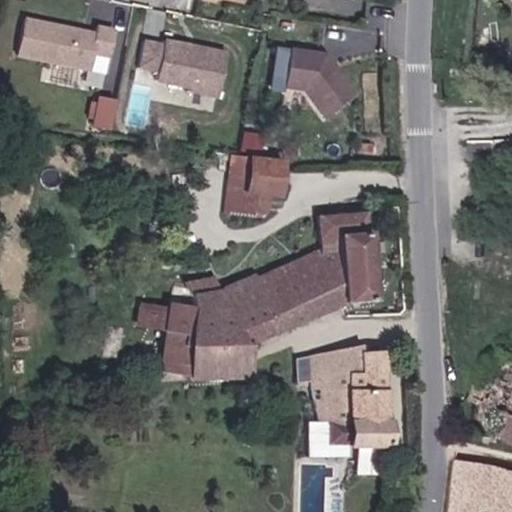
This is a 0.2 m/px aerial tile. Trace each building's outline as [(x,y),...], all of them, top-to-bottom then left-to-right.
[(85,75),(89,58),(104,61),(110,34),(93,31),(92,38),(64,37),(21,23),(13,59),(85,75)] [(213,103),(223,59),(159,45),(158,50),(139,46),(133,72),(153,76),(151,85),(184,92),(183,97),(213,103)] [(349,103),(320,61),(285,54),(278,91),(297,95),(318,124),(349,103)] [(92,126),(111,128),(114,96),(95,94),(92,126)] [(280,164),(236,157),(230,211),(255,214),(264,208),(266,195),(276,196),(280,164)] [(315,217),(318,227),(325,252),(340,252),(340,234),(365,233),(365,214),(315,217)] [(325,252),(318,227),(301,234),(297,225),(276,234),(279,243),(234,262),(228,244),(173,256),(181,280),(185,295),(325,252)] [(343,301),(370,299),(365,233),(340,234),(340,252),(325,252),(334,283),(342,283),(343,301)] [(185,295),(181,280),(166,288),(160,308),(172,310),(158,372),(155,384),(245,383),(245,347),(343,301),(342,283),(334,283),(325,252),(185,295)] [(160,308),(126,304),(114,364),(158,372),(172,310),(160,308)] [(327,451),(388,451),(386,355),(360,356),(360,346),(309,357),(308,391),(319,417),(328,417),(327,451)] [(511,367),(505,364),(493,359),(491,364),(463,429),(495,443),(498,435),(511,406),(511,367)] [(511,406),(498,435),(511,440),(511,406)] [(503,511),(511,510),(511,478),(460,468),(460,511),(503,511)]
